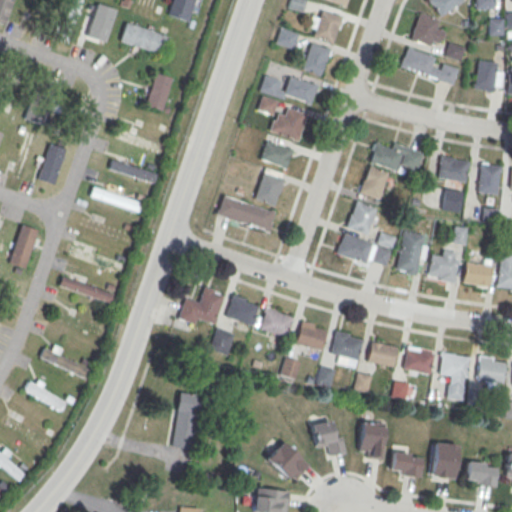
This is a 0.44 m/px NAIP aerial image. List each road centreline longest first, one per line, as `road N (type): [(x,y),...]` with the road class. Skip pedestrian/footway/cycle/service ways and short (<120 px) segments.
road 1 (tertiary): [(247,0),(120,372),(87,441),(35,511)]
road 2 (residential): [(0,369),(97,104),(83,72),(12,47)]
road 3 (residential): [(511,325),(367,303),(166,238)]
road 4 (residential): [(382,0),(286,279)]
road 5 (residential): [(511,130),(348,97)]
